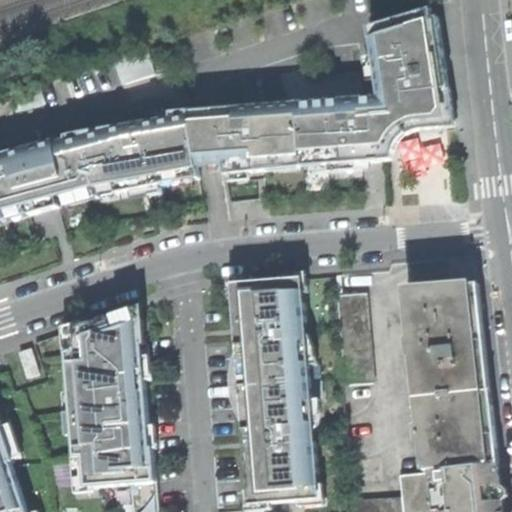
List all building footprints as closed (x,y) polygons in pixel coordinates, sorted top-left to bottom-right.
[(193,117),(57,143),(72,204),(159,189),(203,181),(203,168),(207,166),(214,167),(227,168),(237,178),(264,176),(373,164),(397,161),(404,139),(420,131),(459,127),(442,46),(435,11),(374,30),(385,102),(204,116),(193,117)] [(145,51),(119,60),(127,83),(153,74),(145,51)] [(0,160),(0,227),(51,211),(72,204),(57,143),(0,160)] [(307,280),(233,285),(237,334),(240,360),(234,380),(236,397),(246,422),(248,445),(252,509),(328,503),(320,433),(327,414),(322,365),(310,336),(307,280)] [(429,472),(501,465),(499,441),(484,307),(481,286),(408,292),(424,430),(417,431),(419,446),(425,445),(429,472)] [(346,387),(375,385),(368,295),(339,298),(346,387)] [(77,443),(78,492),(159,484),(154,421),(146,311),(84,330),(83,325),(67,332),(69,355),(74,393),(68,395),(70,434),(77,443)] [(0,416),(0,511),(32,511),(16,466),(24,459),(10,423),(4,424),(0,416)] [(431,497),(405,499),(405,511),(502,511),(498,467),(428,474),(431,497)] [(356,503),(356,511),(405,511),(405,499),(356,503)]
